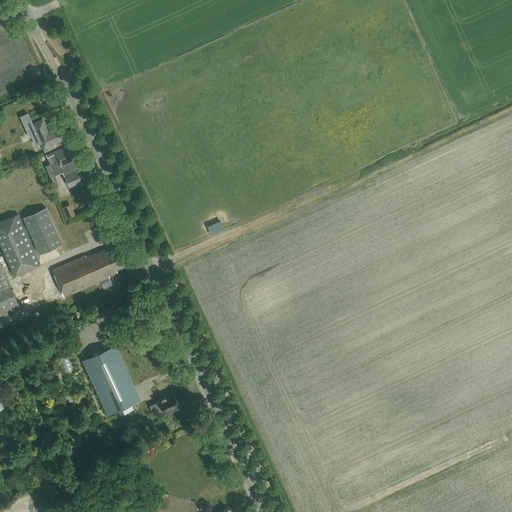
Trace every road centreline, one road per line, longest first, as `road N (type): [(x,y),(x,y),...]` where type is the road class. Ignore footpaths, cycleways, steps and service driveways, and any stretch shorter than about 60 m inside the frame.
road 1 (tertiary): [(148,266),(20,0)]
road 2 (tertiary): [(261,511),(148,266)]
road 3 (track): [(148,266),(0,334)]
